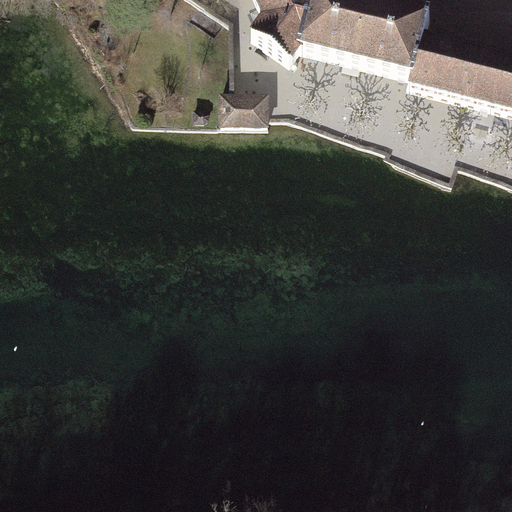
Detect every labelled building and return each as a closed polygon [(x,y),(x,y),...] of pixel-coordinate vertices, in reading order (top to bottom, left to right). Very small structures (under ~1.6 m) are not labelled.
[(314,0),(254,0),(265,25),(252,44),(290,70),(301,55),(314,0)] [(411,83),(416,84),(422,58),(425,45),(430,24),(372,10),(331,0),(314,0),(301,55),(355,69),(411,83)] [(511,119),(511,66),(500,63),(425,45),(422,58),(416,84),(411,83),(409,93),(487,113),(511,119)] [(234,100),(222,100),(222,132),(269,131),(269,124),(269,100),(234,100)] [(205,114),(195,114),(195,125),(206,125),(209,123),(209,117),(205,114)]
